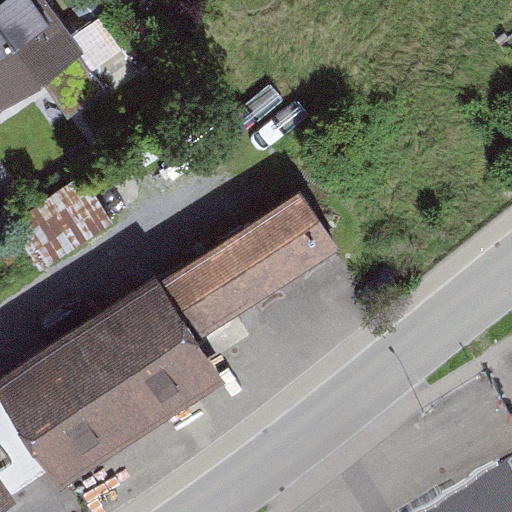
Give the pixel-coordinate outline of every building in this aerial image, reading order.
[(21,0),(0,0),(0,122),(30,103),(55,141),(97,114),(21,0)] [(475,153),(452,120),(395,160),(418,193),(475,153)] [(102,248),(72,201),(3,246),(32,292),(102,248)] [(0,392),(0,511),(1,511),(42,488),(50,501),(215,399),(190,359),(330,272),(292,211),(0,392)] [(509,511),(495,488),(455,511),(509,511)]
